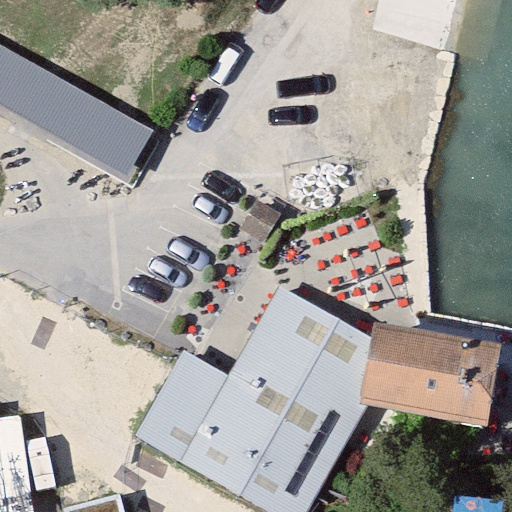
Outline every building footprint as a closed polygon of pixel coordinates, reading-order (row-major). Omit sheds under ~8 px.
[(0,105),(142,166),(165,113),(0,43),(0,105)] [(340,221),(311,297),(385,324),(413,248),(340,221)] [(489,427),(502,347),(375,322),(372,337),(279,288),(229,375),(184,352),(133,440),(266,511),(308,511),(366,404),(489,427)] [(445,511),(497,511),(498,499),(446,497),(445,511)] [(128,511),(125,499),(72,511),(128,511)]
